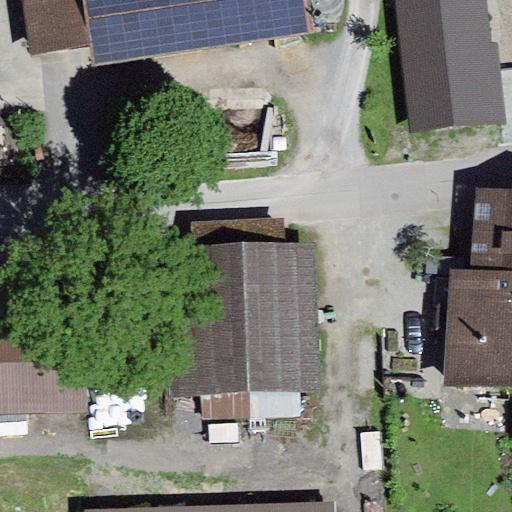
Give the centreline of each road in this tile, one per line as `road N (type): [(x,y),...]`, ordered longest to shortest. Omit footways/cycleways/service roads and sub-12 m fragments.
road 1 (residential): [(0,208),(328,196),(511,179)]
road 2 (track): [(328,196),(364,0)]
